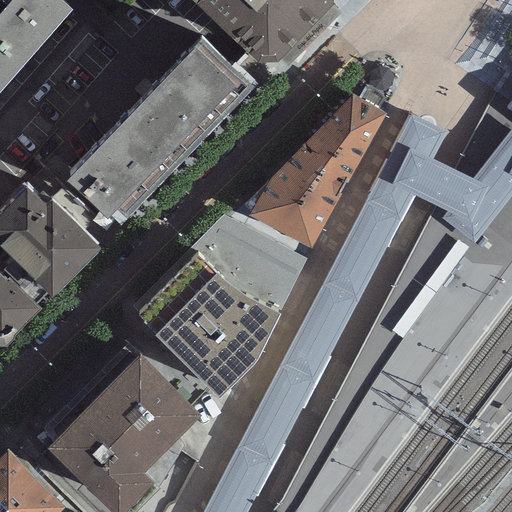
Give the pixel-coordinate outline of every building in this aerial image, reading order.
[(0,0),(0,98),(71,17),(51,0),(0,0)] [(184,0),(259,67),(277,66),(334,8),(333,0),(184,0)] [(251,93),(202,46),(193,55),(194,57),(67,190),(106,227),(117,215),(126,224),(251,93)] [(387,116),(351,95),(271,175),(249,216),(311,252),(387,116)] [(410,117),(205,511),(244,511),(410,190),(429,200),(438,205),(452,212),(473,223),(490,190),(473,181),(470,179),(455,172),(446,167),(436,162),(449,137),(410,117)] [(511,131),(473,181),(490,190),(473,223),(452,212),(442,222),(475,244),(511,196),(511,131)] [(26,195),(0,221),(0,252),(13,266),(2,276),(9,282),(36,309),(46,298),(53,304),(100,257),(52,209),(45,215),(26,195)] [(216,280),(278,322),(307,261),(223,215),(192,258),(216,280)] [(192,258),(134,319),(220,405),(254,368),(278,322),(216,280),(192,258)] [(0,279),(0,351),(7,351),(41,313),(36,309),(9,282),(6,285),(0,279)] [(203,419),(140,358),(45,454),(104,511),(131,511),(153,489),(144,480),(203,419)] [(8,453),(0,460),(0,511),(59,511),(63,508),(8,453)]
